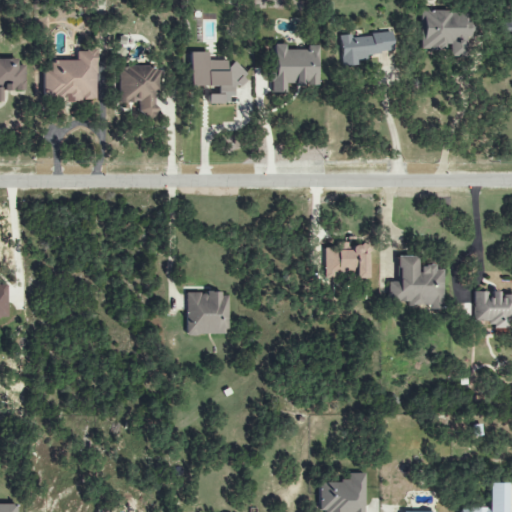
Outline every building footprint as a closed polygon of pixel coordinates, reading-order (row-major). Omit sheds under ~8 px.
[(417,23),(418,50),(446,49),(446,56),(456,55),(455,50),(464,50),(463,39),(470,39),(470,21),(417,23)] [(340,58),(392,55),(390,32),(339,36),(340,58)] [(270,88),(284,88),(284,80),(293,79),(293,82),(317,81),(316,46),(269,47),(270,88)] [(95,102),(95,52),(75,52),(75,62),(48,62),(48,72),(42,72),(42,99),(59,99),(59,102),(95,102)] [(188,87),(215,88),(215,96),(206,96),(205,104),(227,105),(227,97),(233,97),(233,86),(243,86),(244,67),(226,67),(226,61),(206,61),(207,53),(188,53),(188,87)] [(23,66),(15,67),(15,59),(0,59),(0,91),(24,92),(23,66)] [(119,104),(137,104),(137,118),(158,117),(156,68),(118,69),(119,104)] [(396,257),(397,282),(387,283),(388,306),(442,305),(441,271),(434,271),(434,266),(417,267),(417,257),(396,257)] [(511,296),(498,296),(498,293),(488,292),(473,292),(473,322),(490,322),(490,329),(511,329),(511,296)] [(474,437),(481,436),(480,425),(472,427),(474,437)] [(317,482),(317,511),(325,511),(362,511),(363,474),(347,474),(346,483),(317,482)] [(460,509),(459,511),(506,511),(507,484),(488,484),(488,509),(460,509)]
